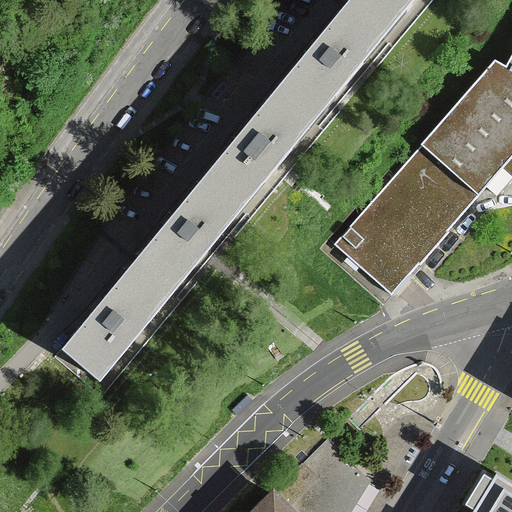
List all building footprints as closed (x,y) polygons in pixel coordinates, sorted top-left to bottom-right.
[(395,54),(439,0),(346,0),(340,8),(395,54)] [(313,154),(395,54),(340,8),(258,108),(313,154)] [(479,195),(487,187),(496,195),(511,176),(511,55),(506,67),(495,60),(421,145),(334,244),(385,289),(384,290),(391,295),(418,264),(420,265),(449,232),(448,231),(479,195)] [(253,226),(313,154),(258,108),(197,181),(253,226)] [(186,307),(253,226),(197,181),(131,261),(186,307)] [(0,198),(0,219),(10,205),(0,198)] [(109,400),(186,307),(131,261),(54,355),(109,400)] [(292,475),(273,495),(290,511),(348,511),(368,481),(326,441),(292,475)] [(511,511),(511,487),(496,477),(473,511),(511,511)] [(290,511),(273,495),(255,511),(290,511)]
